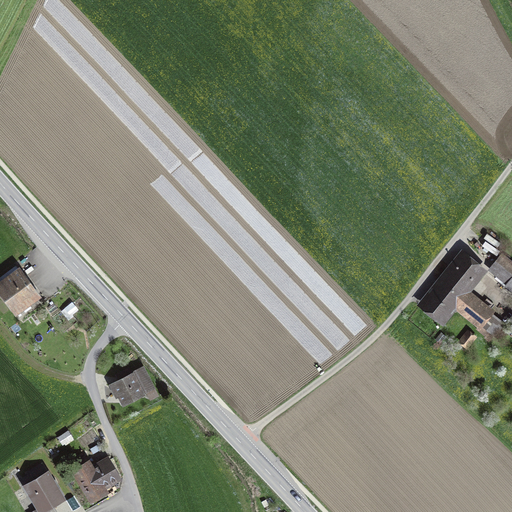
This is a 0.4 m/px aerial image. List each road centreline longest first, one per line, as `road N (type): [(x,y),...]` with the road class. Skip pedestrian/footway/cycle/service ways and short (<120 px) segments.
road 1 (track): [(511,164),(390,320),(239,441)]
road 2 (secondary): [(125,319),(304,511)]
road 3 (unclassified): [(140,511),(89,369),(125,319)]
road 4 (secondary): [(0,181),(125,319)]
